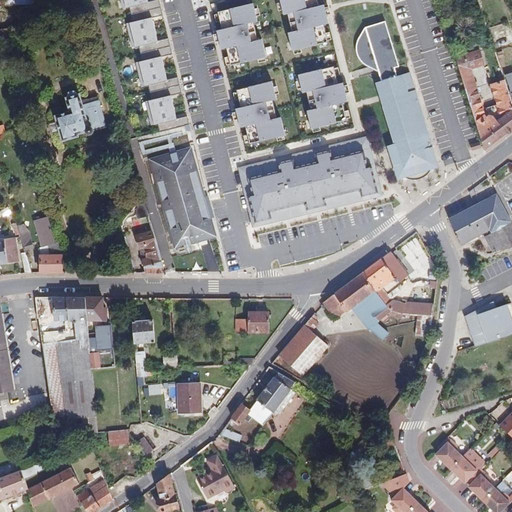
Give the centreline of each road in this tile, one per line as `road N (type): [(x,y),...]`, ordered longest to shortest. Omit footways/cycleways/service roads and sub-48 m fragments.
road 1 (residential): [(427,209),(456,274),(447,343),(409,441),(424,474),(462,511)]
road 2 (secondary): [(0,289),(316,282)]
road 3 (residential): [(104,511),(212,428),(264,360)]
road 4 (secondary): [(316,282),(427,209)]
